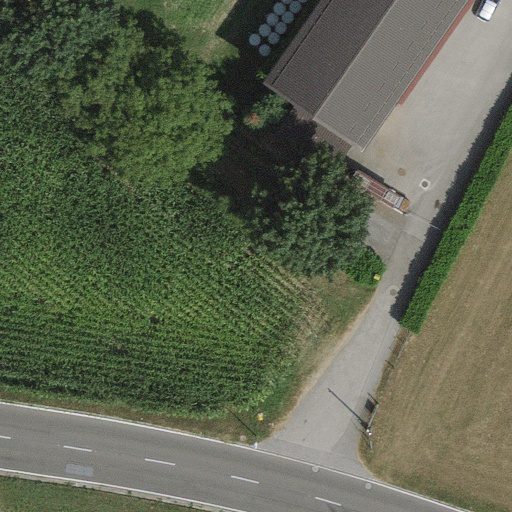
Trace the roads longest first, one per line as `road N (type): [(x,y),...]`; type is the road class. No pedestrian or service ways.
road 1 (unclassified): [(511,114),(294,495)]
road 2 (secondary): [(0,446),(294,495)]
